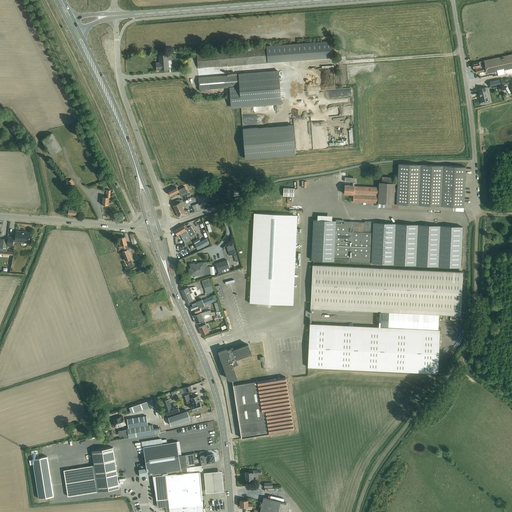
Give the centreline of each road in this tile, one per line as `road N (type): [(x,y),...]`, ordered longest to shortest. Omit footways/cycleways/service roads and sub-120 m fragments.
road 1 (track): [(476,218),(475,312),(465,353),(387,449),(357,511)]
road 2 (primary): [(167,275),(218,404),(230,511)]
road 3 (unclassified): [(131,225),(139,218),(139,192),(97,80),(64,24)]
road 4 (unclassified): [(476,212),(452,0)]
road 5 (unknown): [(119,81),(286,63)]
road 6 (tertiary): [(162,7),(325,0)]
road 7 (unclassified): [(147,163),(119,81),(123,8)]
road 8 (residential): [(131,225),(0,215)]
road 9 (primary): [(95,43),(139,165)]
